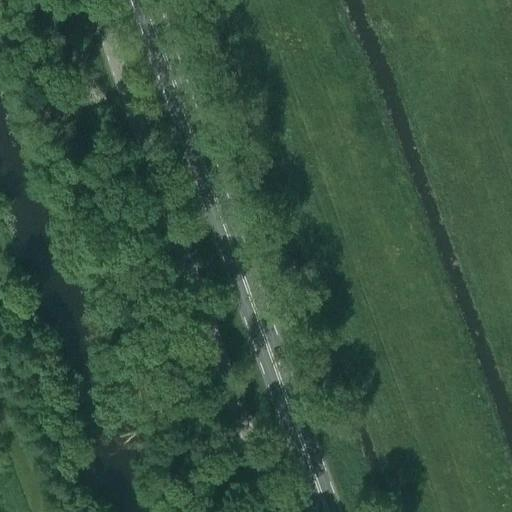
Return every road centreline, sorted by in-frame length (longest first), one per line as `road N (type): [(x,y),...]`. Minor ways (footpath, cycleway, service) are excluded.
road 1 (primary): [(331,511),(146,0)]
road 2 (unclassified): [(268,511),(94,0)]
